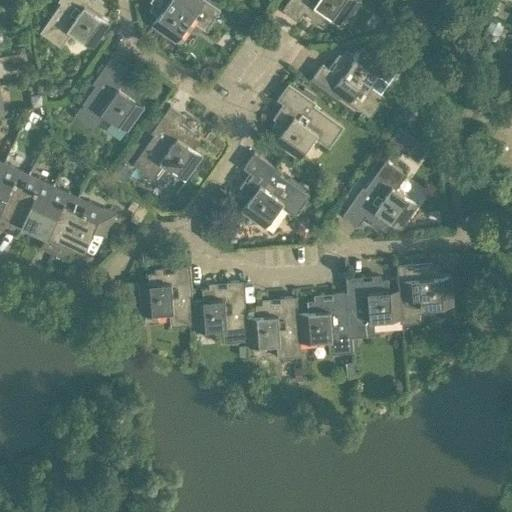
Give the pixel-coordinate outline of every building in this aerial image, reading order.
[(92,46),(109,22),(100,15),(106,6),(96,0),(58,0),(60,1),(39,30),(60,45),(70,30),(92,46)] [(204,29),(219,8),(208,0),(153,0),(148,8),(157,14),(150,23),(174,40),(190,18),(204,29)] [(286,0),(280,8),(296,19),(297,18),(296,17),(302,9),(323,24),(330,15),(339,22),(354,0),(286,0)] [(508,12),(494,5),(491,14),(504,20),(508,12)] [(396,70),(385,62),(361,45),(354,54),(345,48),(329,70),(321,64),(322,62),(321,62),(310,78),(337,98),(339,95),(369,116),(384,95),(380,92),(396,70)] [(126,129),(143,105),(134,98),(140,89),(118,74),(124,66),(126,66),(111,54),(91,82),(94,84),(73,113),(94,128),(104,113),(126,129)] [(279,113),(271,125),(280,131),(273,140),(298,157),(313,135),(328,145),(342,125),(313,104),(315,101),(287,81),(276,97),(277,98),(278,97),(283,100),(276,110),(279,113)] [(185,178),(202,154),(193,147),(199,138),(177,123),(183,114),(184,115),(185,114),(169,103),(156,122),(149,131),(152,133),(131,162),(152,177),(163,162),(185,178)] [(142,126),(149,131),(156,122),(148,117),(142,126)] [(398,124),(388,139),(397,146),(407,131),(398,124)] [(294,214),(308,193),(279,173),(281,170),(253,150),(242,166),(243,167),(244,166),(252,171),(237,193),(246,200),(239,209),(263,226),(279,204),(294,214)] [(341,213),(357,224),(358,223),(356,222),(362,214),(384,229),(391,220),(400,227),(417,203),(395,187),(405,173),(384,158),(364,187),(361,185),(341,213)] [(0,226),(2,228),(28,173),(3,162),(0,167),(0,226)] [(33,227),(52,184),(28,173),(2,228),(15,234),(21,221),(33,227)] [(52,251),(77,196),(52,184),(33,227),(45,232),(39,245),(52,251)] [(77,196),(52,251),(65,257),(70,244),(83,250),(93,228),(105,234),(115,211),(102,205),(101,207),(77,196)] [(396,262),(398,287),(399,287),(401,316),(400,316),(401,322),(425,320),(423,306),(453,303),(450,274),(439,275),(438,264),(411,266),(411,262),(413,262),(412,261),(396,262)] [(169,324),(192,322),(193,322),(191,299),(192,299),(189,263),(172,264),(172,265),(174,265),(174,269),(147,271),(148,282),(137,283),(139,312),(168,310),(169,324)] [(372,318),(400,316),(401,316),(399,287),(398,287),(388,288),(387,277),(360,279),(360,275),(361,275),(361,274),(345,275),(345,282),(346,291),(347,291),(350,335),(351,335),(374,333),(372,318)] [(223,340),(246,338),(244,315),(245,315),(242,279),(226,280),(226,281),(227,281),(227,285),(201,287),(202,298),(192,299),(191,299),(193,322),(192,322),(192,328),(222,326),(223,340)] [(352,350),(351,335),(350,335),(347,291),(346,291),(331,292),(331,293),(332,293),(333,297),(306,299),(307,310),(296,310),(299,340),(327,337),(328,352),(352,350)] [(300,354),(299,340),(296,310),(295,294),(279,296),(279,297),(280,297),(281,301),(254,303),(255,314),(245,315),(244,315),(246,338),(246,344),(275,342),(276,356),(300,354)] [(456,332),(457,345),(466,344),(465,332),(456,332)]
